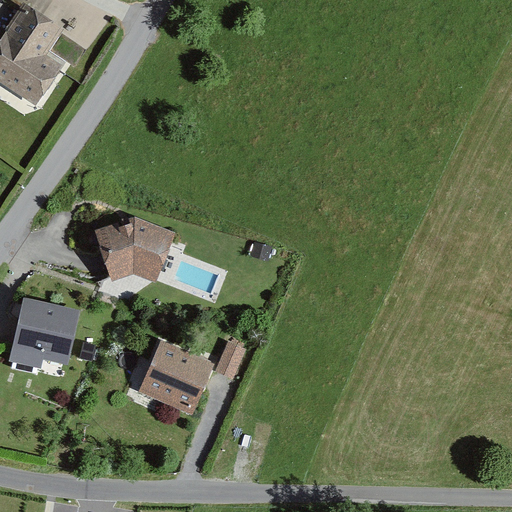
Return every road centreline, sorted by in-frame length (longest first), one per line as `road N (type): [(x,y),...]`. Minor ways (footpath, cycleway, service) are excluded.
road 1 (unclassified): [(0,473),(136,492),(511,493)]
road 2 (residential): [(146,30),(0,243)]
